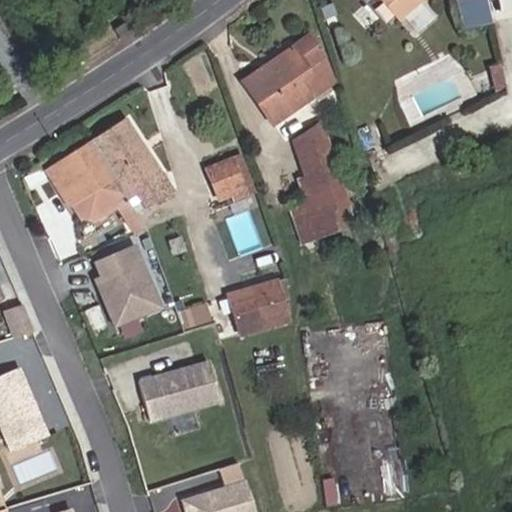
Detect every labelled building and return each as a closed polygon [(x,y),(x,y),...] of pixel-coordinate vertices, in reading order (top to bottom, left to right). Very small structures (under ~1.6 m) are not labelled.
[(376,0),(378,1),(378,0),(383,0),(400,19),(420,0),(376,0)] [(400,19),(383,0),(378,0),(378,1),(396,22),(400,19)] [(490,23),(484,0),(456,0),(463,28),(490,23)] [(328,67),(307,37),(267,65),(269,68),(264,71),(262,68),(242,82),(271,125),(334,82),(328,67)] [(503,79),(501,67),(490,69),(493,82),(503,79)] [(505,89),(503,79),(493,82),(495,91),(505,89)] [(170,192),(123,119),(89,141),(124,194),(132,189),(144,209),(170,192)] [(351,226),(318,124),(295,139),(306,176),(313,197),(302,201),(289,206),(301,243),(351,226)] [(124,194),(89,141),(45,170),(68,205),(73,202),(84,220),(112,202),(124,194)] [(251,184),(239,156),(206,170),(217,198),(230,193),(251,184)] [(313,197),(306,176),(295,180),(302,201),(313,197)] [(254,194),(251,184),(230,193),(233,203),(254,194)] [(132,232),(145,226),(124,194),(112,202),(132,232)] [(168,310),(139,245),(95,264),(101,278),(93,281),(116,333),(168,310)] [(287,321),(276,282),(227,296),(239,335),(287,321)] [(33,332),(22,306),(5,313),(15,338),(33,332)] [(218,403),(206,363),(137,382),(148,422),(218,403)] [(30,410),(27,403),(32,401),(18,369),(0,376),(0,429),(9,452),(46,436),(34,408),(30,410)] [(252,511),(243,482),(182,501),(185,511),(252,511)]
